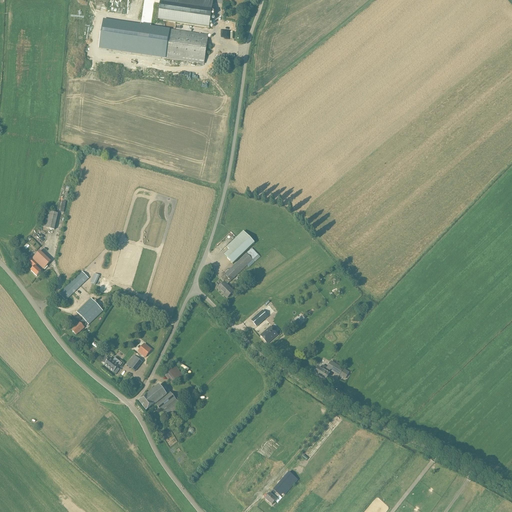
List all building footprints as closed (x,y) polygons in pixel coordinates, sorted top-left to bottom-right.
[(196,0),(160,0),(158,20),(209,28),(213,2),(196,0)] [(93,49),(105,50),(110,12),(98,11),(93,49)] [(209,36),(170,30),(166,59),(204,65),(209,36)] [(139,55),(138,62),(154,64),(154,57),(139,55)] [(58,214),(45,211),(42,228),(54,231),(58,214)] [(254,244),(243,232),(227,248),(229,251),(224,256),(233,265),(254,244)] [(260,257),(252,249),(246,254),(225,274),(220,279),(224,283),(218,289),(227,299),(234,292),(227,285),(231,281),(247,266),(249,268),(255,263),(260,257)] [(34,268),(31,271),(37,277),(41,273),(41,272),(43,270),(47,266),(39,258),(41,256),(38,253),(32,259),(32,258),(28,262),(34,268)] [(89,279),(82,272),(59,294),(62,298),(66,301),(68,299),(89,279)] [(95,274),(90,283),(95,285),(100,276),(95,274)] [(76,313),(83,320),(80,323),(79,323),(74,328),(74,329),(72,331),(76,336),(79,333),(79,334),(85,328),(84,327),(87,324),(89,326),(103,312),(91,299),(76,313)] [(259,323),(255,325),(257,329),(270,321),(265,314),(257,319),(259,323)] [(298,319),(291,325),(294,328),(301,323),(298,319)] [(263,334),(260,336),(267,344),(277,335),(271,327),(267,331),(267,332),(264,335),(263,334)] [(151,351),(141,343),(135,350),(145,359),(151,351)] [(134,356),(128,363),(135,369),(141,362),(134,356)] [(109,360),(106,358),(102,363),(105,365),(104,366),(114,373),(116,375),(118,372),(116,370),(119,367),(109,359),(109,360)] [(349,373),(343,370),(340,368),(335,365),(331,362),(327,368),(323,366),(321,369),(318,368),(315,373),(319,376),(326,380),(329,375),(331,371),(339,376),(339,375),(345,379),(349,373)] [(171,384),(179,377),(170,367),(162,374),(171,384)] [(166,395),(159,386),(139,402),(146,412),(155,405),(167,421),(183,409),(169,393),(166,395)] [(298,481),(289,472),(270,494),(265,499),(272,505),(277,500),(276,500),(282,493),(285,496),(298,481)]
